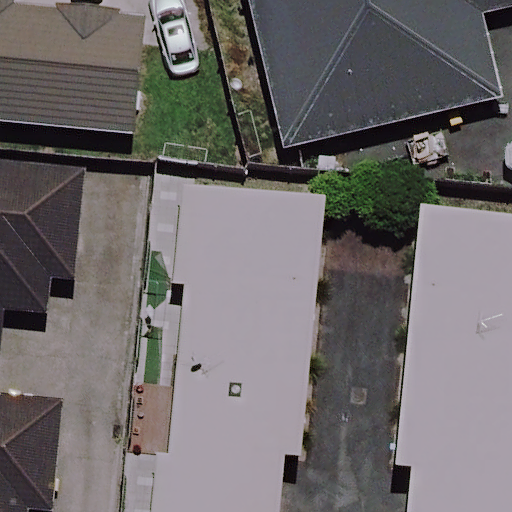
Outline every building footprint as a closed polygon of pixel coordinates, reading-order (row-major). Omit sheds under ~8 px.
[(0,0),(0,132),(134,146),(146,31),(12,17),(13,0),(0,0)] [(511,0),(242,0),(281,161),(504,108),(483,17),(511,10),(511,0)] [(86,179),(0,172),(0,511),(50,511),(58,413),(0,408),(0,323),(1,307),(76,313),(86,179)] [(295,511),(322,208),(191,196),(163,511),(295,511)] [(511,511),(511,224),(413,218),(393,511),(511,511)]
